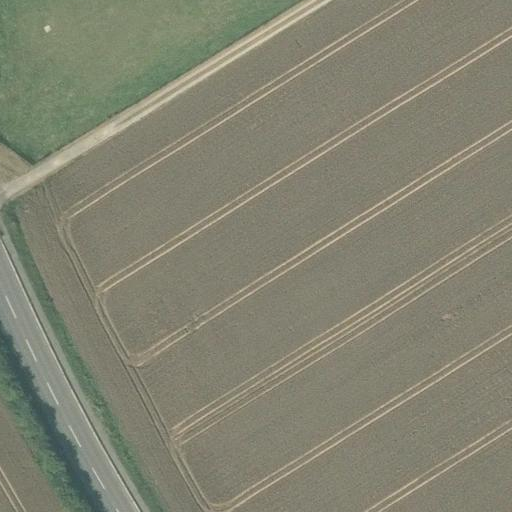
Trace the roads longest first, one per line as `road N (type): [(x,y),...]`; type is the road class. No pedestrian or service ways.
road 1 (track): [(0,202),(322,0)]
road 2 (tertiary): [(121,511),(0,279)]
